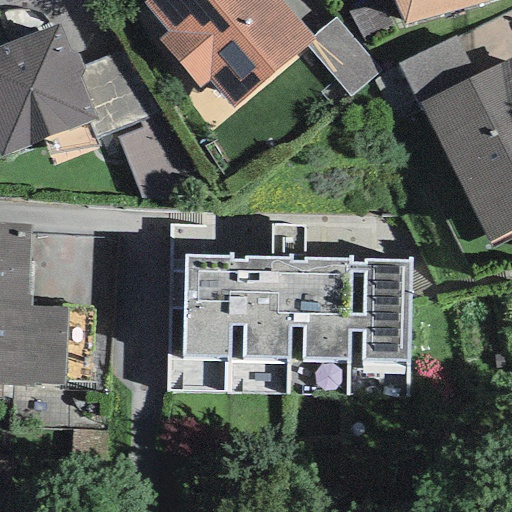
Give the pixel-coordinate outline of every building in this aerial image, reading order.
[(282,0),(143,0),(142,1),(167,29),(156,39),(197,86),(207,78),(232,107),(313,36),(282,0)] [(395,0),(405,21),(480,0),(395,0)] [(58,22),(0,43),(0,152),(93,118),(58,22)] [(398,62),(416,101),(472,75),(454,35),(398,62)] [(511,229),(511,54),(472,75),(416,101),(487,241),(511,229)] [(29,222),(0,220),(0,383),(39,385),(39,381),(64,382),(67,305),(31,304),(32,293),(26,293),(29,222)] [(230,255),(183,254),(181,358),(227,359),(228,321),(230,259),(230,255)] [(244,259),(230,259),(228,321),(243,321),(242,360),(286,361),(287,324),(288,259),(288,256),(244,255),(244,259)] [(303,260),(288,259),(287,324),(302,325),(301,360),(348,362),(349,328),(350,261),(351,256),(303,255),(303,260)] [(362,261),(350,261),(349,328),(362,329),(361,363),(406,364),(409,258),(362,256),(362,261)] [(104,428),(66,428),(64,505),(102,506),(104,428)] [(8,454),(0,452),(0,492),(4,493),(8,454)]
